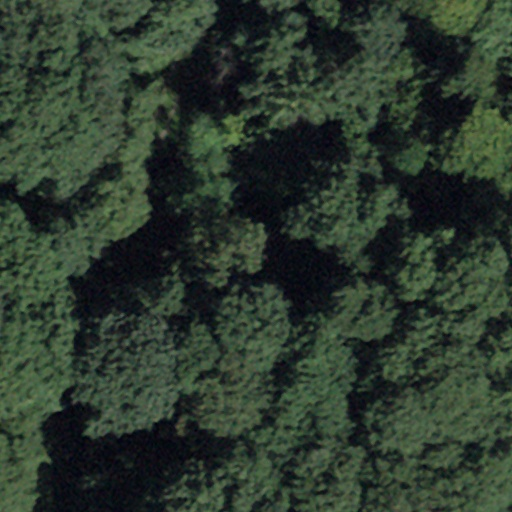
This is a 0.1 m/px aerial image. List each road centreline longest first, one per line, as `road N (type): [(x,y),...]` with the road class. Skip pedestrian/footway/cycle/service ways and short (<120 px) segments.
road 1 (track): [(162,511),(139,194)]
road 2 (track): [(139,194),(207,0)]
